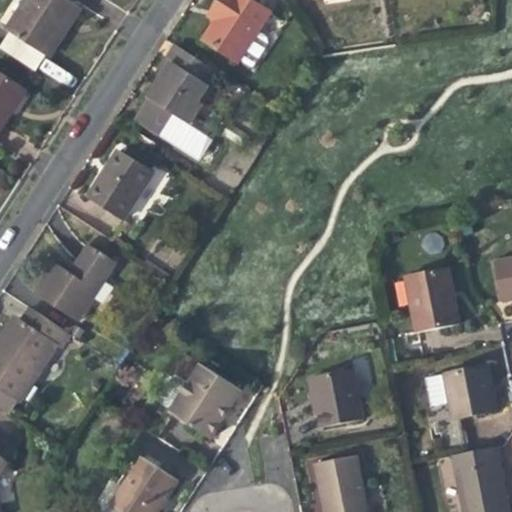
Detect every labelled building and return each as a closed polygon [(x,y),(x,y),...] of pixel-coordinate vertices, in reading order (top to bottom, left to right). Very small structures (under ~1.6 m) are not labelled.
[(25,0),(6,30),(42,53),(62,23),(69,27),(81,8),(68,0),(25,0)] [(240,60),(259,32),(271,14),(249,0),(218,0),(213,9),(219,14),(214,22),(202,41),(237,64),(240,60)] [(207,18),(214,22),(219,14),(213,9),(210,14),(207,18)] [(61,39),(69,27),(62,23),(42,53),(48,58),(61,39)] [(268,38),(259,32),(240,60),(254,69),(270,45),(268,38)] [(218,75),(176,47),(167,61),(172,64),(159,83),(148,100),(190,127),(203,107),(199,104),(209,88),(218,75)] [(159,78),(157,82),(159,83),(172,64),(167,61),(160,72),(157,77),(159,78)] [(0,72),(0,131),(10,116),(27,89),(0,72)] [(209,88),(199,104),(203,107),(213,91),(209,88)] [(190,127),(148,100),(134,121),(198,163),(212,142),(190,127)] [(104,172),(87,199),(123,222),(155,174),(118,150),(104,172)] [(75,265),(70,273),(55,264),(34,295),(78,323),(116,264),(88,245),(75,265)] [(511,258),(493,262),(501,305),(511,302),(511,258)] [(415,335),(459,326),(454,299),(448,269),(404,278),(415,335)] [(70,336),(27,308),(8,338),(0,349),(0,391),(21,404),(58,346),(62,348),(70,336)] [(188,385),(171,411),(169,414),(211,441),(223,422),(218,419),(220,415),(223,411),(228,414),(242,393),(200,366),(188,385)] [(488,368),(444,376),(449,403),(452,420),(490,413),(486,392),(493,391),(492,386),(488,368)] [(322,414),(325,429),(363,422),(353,371),(309,380),(314,407),(316,415),(322,414)] [(432,406),(449,403),(444,376),(427,380),(432,406)] [(171,411),(188,385),(177,378),(171,379),(158,398),(160,404),(171,411)] [(21,404),(0,391),(0,410),(12,418),(21,404)] [(497,412),(493,391),(486,392),(490,413),(497,412)] [(496,449),(453,457),(463,511),(507,511),(502,483),(496,449)] [(313,465),(321,506),(328,505),(329,511),(367,511),(356,457),(313,465)] [(111,507),(118,511),(159,511),(166,502),(179,482),(142,459),(111,507)]
